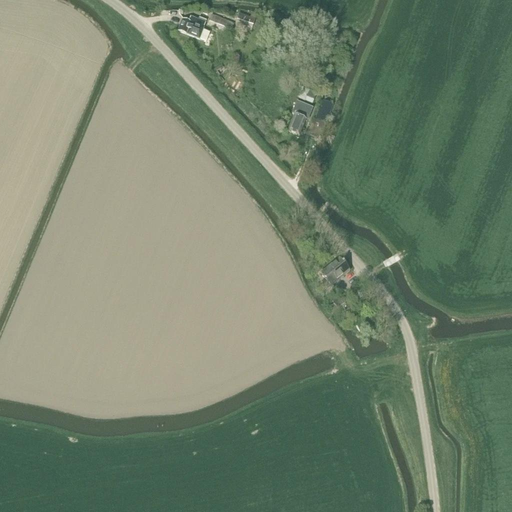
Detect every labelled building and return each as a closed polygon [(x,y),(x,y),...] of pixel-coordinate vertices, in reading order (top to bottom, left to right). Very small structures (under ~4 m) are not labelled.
[(255,20),(239,14),(236,23),(252,28),(255,20)] [(234,24),(212,16),(208,25),(230,34),(234,24)] [(194,19),(192,24),(183,20),(178,32),(205,43),(209,33),(203,31),(206,22),(199,19),(198,21),(194,19)] [(308,43),(310,37),(306,36),(306,35),(302,34),(300,40),(308,43)] [(294,97),(305,101),(312,104),(316,94),(298,87),(294,97)] [(287,132),(299,137),(307,118),(308,118),(311,109),(297,103),(292,115),(294,115),(287,132)] [(308,135),(320,140),(325,125),(325,124),(331,108),(322,104),(315,120),(314,120),(308,135)] [(321,274),(325,280),(321,283),(326,290),(331,286),(349,272),(339,259),(321,274)] [(337,309),(346,302),(340,295),(331,303),(337,309)]
